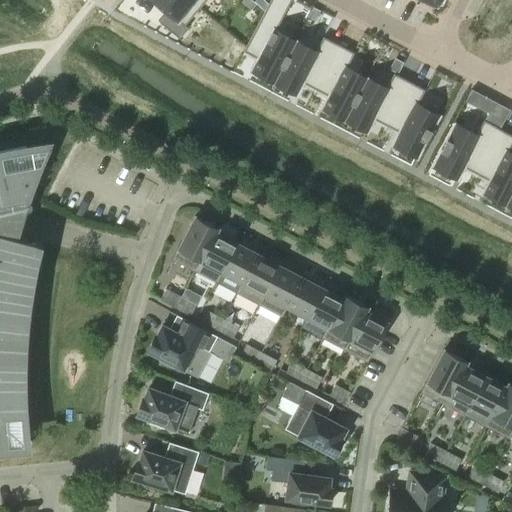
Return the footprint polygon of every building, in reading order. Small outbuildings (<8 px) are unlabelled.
[(152,0),(165,10),(156,21),(180,41),(190,29),(186,27),(201,9),(189,0),(152,0)] [(189,0),(201,9),(208,0),(224,0),(225,1),(225,0),(189,0)] [(269,0),(243,51),(258,59),(251,71),(273,83),(295,40),(275,30),(290,0),(269,0)] [(263,0),(254,0),(254,1),(264,11),(268,4),(263,0)] [(511,0),(478,0),(472,12),(500,25),(498,28),(511,34),(511,0)] [(313,7),(308,17),(314,20),(320,11),(313,7)] [(295,40),(273,83),(283,88),(294,94),(300,82),(314,89),(338,45),(322,37),(315,51),(306,46),(295,40)] [(338,45),(314,89),(328,96),(322,109),(333,114),(343,120),(366,77),(355,72),(346,67),(353,53),(338,45)] [(395,59),(390,70),(397,73),(403,63),(395,59)] [(366,77),(343,120),(354,125),(365,131),(371,119),(385,126),(409,82),(393,74),(386,88),(376,83),(366,77)] [(409,82),(385,126),(399,133),(393,146),(404,152),(415,158),(437,115),(426,109),(416,104),(424,90),(409,82)] [(471,90),(465,101),(489,113),(495,103),(471,90)] [(455,124),(433,167),(444,173),(455,179),(462,166),(476,174),(499,129),(483,121),(476,135),(455,124)] [(511,136),(499,129),(476,174),(490,181),(483,193),(504,205),(511,190),(511,154),(507,152),(511,141),(511,136)] [(0,445),(15,445),(16,444),(22,444),(21,432),(20,420),(19,408),(19,396),(19,384),(19,373),(19,361),(19,349),(20,337),(21,332),(21,327),(21,321),(22,316),(24,305),(25,293),(27,282),(29,271),(32,260),(33,256),(36,242),(30,240),(17,237),(17,236),(24,213),(25,208),(26,208),(28,208),(29,207),(30,207),(30,206),(31,205),(31,204),(31,203),(31,201),(30,200),(29,200),(28,199),(29,197),(30,197),(33,188),(37,178),(40,169),(44,160),(48,151),(49,149),(50,147),(51,145),(46,146),(41,146),(36,147),(31,148),(25,149),(19,150),(13,151),(6,152),(0,154),(0,153),(0,445)] [(215,231),(215,232),(217,228),(194,216),(172,258),(194,270),(215,231)] [(215,231),(194,270),(217,282),(222,273),(220,272),(237,240),(226,234),(225,237),(215,232),(215,231)] [(248,246),(237,240),(220,272),(222,273),(241,283),(242,283),(257,254),(247,248),(248,246)] [(242,283),(241,283),(236,292),(258,304),(280,263),(268,257),(267,259),(257,254),(242,283)] [(292,269),(280,263),(258,304),(281,316),(286,306),(285,306),(300,277),(290,271),(292,269)] [(311,282),(300,277),(285,306),(286,306),(305,317),(306,317),(323,285),(312,279),(311,282)] [(322,337),(327,328),(343,299),(342,298),(333,294),(334,291),(323,285),(306,317),(305,317),(300,326),(322,337)] [(175,307),(180,297),(165,289),(160,299),(175,307)] [(327,328),(322,337),(344,349),(364,310),(365,311),(367,307),(344,295),(342,298),(343,299),(327,328)] [(195,305),(180,297),(175,307),(190,315),(195,305)] [(364,310),(344,349),(366,360),(385,325),(386,325),(388,320),(376,313),(374,315),(365,311),(364,310)] [(217,330),(223,319),(208,311),(202,322),(217,330)] [(238,327),(223,319),(217,330),(232,338),(238,327)] [(171,367),(173,364),(196,375),(210,347),(230,358),(236,346),(194,325),(187,339),(161,326),(156,336),(155,335),(147,350),(160,357),(159,360),(171,367)] [(255,363),(261,353),(245,344),(240,355),(255,363)] [(464,365),(466,361),(443,349),(421,392),(443,403),(464,365)] [(276,360),(261,353),(255,363),(270,371),(276,360)] [(300,380),(306,369),(291,362),(285,372),(300,380)] [(464,365),(443,403),(464,415),(486,374),(475,368),(474,370),(464,365)] [(306,369),(300,380),(315,388),(321,377),(306,369)] [(497,379),(486,374),(464,415),(486,426),(506,387),(505,387),(496,382),(497,379)] [(327,401),(305,389),(289,381),(280,397),(296,405),(284,429),(332,454),(340,439),(339,439),(344,429),(319,415),(327,401)] [(201,410),(208,393),(180,383),(174,398),(148,388),(144,399),(143,398),(137,414),(150,419),(149,422),(163,427),(164,424),(188,433),(197,408),(201,410)] [(511,385),(507,383),(505,387),(506,387),(486,426),(507,437),(511,427),(511,385)] [(344,403),(349,392),(334,385),(329,395),(344,403)] [(232,418),(245,422),(250,407),(238,402),(232,418)] [(411,447),(417,436),(402,428),(396,439),(411,447)] [(440,462),(445,451),(430,443),(425,454),(440,462)] [(184,494),(198,451),(174,444),(169,459),(142,451),(139,461),(138,461),(132,477),(184,494)] [(445,451),(440,462),(455,470),(460,459),(445,451)] [(206,466),(210,456),(198,452),(195,462),(206,466)] [(252,456),(243,454),(242,464),(250,466),(252,456)] [(292,502),(306,504),(306,501),(329,504),(331,488),(327,487),(329,478),(302,474),(304,461),(267,456),(265,469),(271,470),(270,480),(287,482),(285,498),(293,499),(292,502)] [(224,460),(221,480),(238,482),(241,463),(224,460)] [(482,484),(488,473),(473,466),(467,476),(482,484)] [(444,476),(409,471),(407,486),(410,486),(409,492),(390,489),(386,511),(441,511),(444,497),(442,496),(444,476)] [(488,473),(482,484),(497,492),(503,481),(488,473)]
